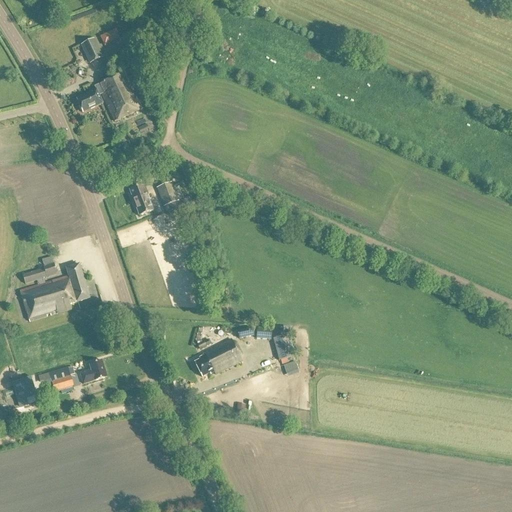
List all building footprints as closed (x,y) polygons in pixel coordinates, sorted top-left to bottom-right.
[(220,6),(237,13),(239,7),(222,1),(220,6)] [(121,41),(116,31),(100,38),(104,48),(121,41)] [(89,65),(103,59),(94,40),(80,46),(89,65)] [(102,95),(114,123),(142,110),(136,98),(134,99),(130,89),(132,88),(125,74),(98,86),(100,90),(102,95)] [(91,110),(103,105),(99,97),(102,95),(100,90),(83,97),(83,98),(77,101),(79,106),(78,109),(79,112),(82,112),(82,113),(90,109),(91,110)] [(173,187),(172,183),(156,189),(163,207),(179,202),(183,200),(178,185),(173,187)] [(139,217),(152,212),(146,196),(148,196),(143,185),(129,191),(139,217)] [(164,208),(167,216),(185,210),(182,202),(164,208)] [(37,282),(38,287),(21,292),(27,314),(30,323),(58,315),(58,316),(71,312),(69,306),(76,304),(89,300),(79,266),(66,269),(69,278),(45,285),(44,280),(57,276),(52,258),(42,261),(44,270),(23,276),(25,286),(37,282)] [(239,340),(254,337),(252,329),(237,332),(239,340)] [(256,340),(270,340),(271,330),(257,329),(256,340)] [(287,336),(273,340),(278,359),(292,356),(287,336)] [(215,376),(242,362),(231,341),(203,355),(204,357),(199,359),(200,361),(195,364),(202,378),(210,374),(211,375),(214,373),(215,376)] [(209,341),(197,346),(199,350),(211,345),(209,341)] [(102,362),(89,366),(91,372),(80,375),(83,385),(94,382),(107,379),(102,362)] [(286,375),(298,371),(295,363),(283,367),(286,375)] [(68,368),(48,375),(54,393),(74,388),(68,368)] [(37,403),(30,378),(11,383),(18,408),(37,403)] [(245,406),(237,405),(236,415),(244,416),(245,406)]
